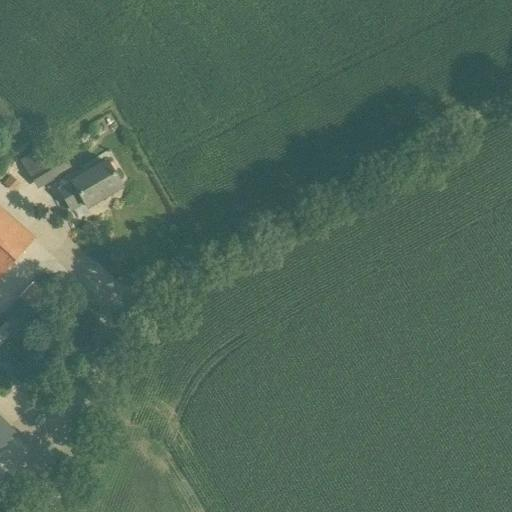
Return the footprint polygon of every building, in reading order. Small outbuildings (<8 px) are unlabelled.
[(20,161),(37,190),(72,170),(62,154),(50,161),(42,148),(20,161)] [(123,189),(107,163),(59,190),(72,213),(85,205),(87,210),(123,189)] [(0,209),(0,278),(35,240),(0,209)] [(21,298),(37,313),(49,300),(33,285),(21,298)] [(0,453),(18,436),(0,417),(0,453)]
